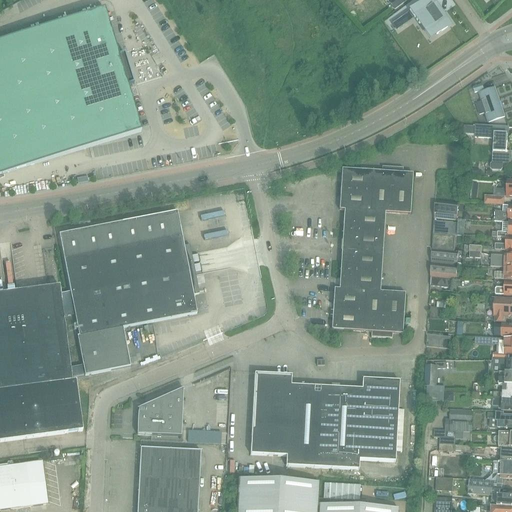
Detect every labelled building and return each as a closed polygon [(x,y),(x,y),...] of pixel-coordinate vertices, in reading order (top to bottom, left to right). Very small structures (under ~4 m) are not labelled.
[(406,0),(391,0),(388,2),(394,10),(407,0),(406,0)] [(428,0),(425,0),(409,12),(414,18),(419,26),(427,20),(437,35),(447,27),(450,24),(445,17),(442,19),(428,0)] [(358,19),(362,24),(377,12),(374,7),(358,19)] [(125,54),(118,56),(113,57),(104,25),(105,10),(0,41),(0,175),(142,132),(132,121),(123,88),(128,86),(134,85),(125,54)] [(398,20),(393,23),(397,30),(404,25),(400,19),(398,20)] [(482,84),(473,88),(474,93),(484,90),(482,84)] [(504,117),(494,89),(495,89),(479,94),(482,102),(486,114),(485,114),(488,123),(505,117),(504,117)] [(503,163),(511,164),(511,153),(507,153),(507,152),(506,152),(507,135),(508,135),(509,128),(496,127),(476,126),(475,137),(494,139),(493,162),(490,164),(490,168),(492,170),(500,170),(503,168),(503,163)] [(410,215),(413,174),(403,174),(403,169),(382,167),(382,172),(342,170),(339,210),(344,211),(339,290),(334,289),(331,330),(371,333),(371,338),(392,339),(392,334),(402,335),(405,294),(380,292),(385,213),(410,215)] [(511,182),(507,182),(507,192),(497,191),(497,197),(485,196),(485,204),(503,206),(504,198),(506,198),(511,198),(511,182)] [(434,215),(444,215),(456,216),(457,204),(435,202),(434,215)] [(511,206),(504,206),(503,213),(495,212),(494,222),(503,223),(506,223),(506,219),(507,219),(507,221),(511,220),(511,206)] [(75,315),(79,337),(77,337),(83,366),(84,375),(85,376),(111,371),(103,333),(155,323),(197,315),(193,296),(199,295),(190,246),(184,247),(177,212),(59,235),(70,292),(75,315)] [(434,222),(433,235),(457,236),(458,223),(434,222)] [(511,223),(506,223),(503,223),(503,233),(492,233),(492,238),(505,238),(505,236),(511,236),(511,223)] [(457,236),(433,235),(432,251),(456,252),(457,236)] [(511,238),(506,238),(505,245),(495,245),(495,251),(508,252),(508,251),(511,250),(511,238)] [(432,251),(431,264),(457,266),(458,252),(456,252),(432,251)] [(491,267),(505,268),(511,268),(511,256),(491,255),(491,267)] [(457,266),(431,264),(430,278),(431,278),(452,280),(456,280),(457,266)] [(511,268),(505,268),(504,274),(495,274),(495,280),(511,280),(511,268)] [(452,280),(431,278),(430,287),(451,288),(452,280)] [(511,282),(511,283),(505,282),(504,289),(496,289),(496,295),(504,295),(504,296),(511,297),(511,296),(511,295),(511,282)] [(0,442),(83,432),(76,382),(72,382),(71,377),(84,375),(83,366),(70,368),(63,317),(75,315),(70,292),(60,294),(59,287),(0,294),(0,442)] [(511,301),(510,302),(496,301),(495,323),(506,324),(506,317),(511,317),(511,301)] [(495,337),(509,338),(511,338),(511,325),(498,325),(498,331),(496,331),(495,337)] [(451,338),(427,336),(426,348),(450,350),(451,338)] [(499,355),(511,356),(511,355),(511,340),(493,339),(493,344),(499,344),(499,355)] [(480,357),(480,371),(495,371),(495,357),(480,357)] [(511,361),(509,362),(509,360),(500,359),(499,367),(500,367),(499,374),(511,374),(511,361)] [(425,387),(435,387),(436,368),(426,367),(425,387)] [(107,387),(131,375),(128,371),(105,383),(107,387)] [(499,386),(503,387),(511,387),(511,374),(499,374),(499,386)] [(250,455),(286,457),(287,457),(290,386),(291,386),(291,376),(254,375),(250,455)] [(362,380),(362,390),(359,461),(395,463),(399,382),(362,380)] [(287,457),(286,457),(286,467),(322,469),(326,388),(291,386),(290,386),(287,457)] [(493,393),(493,399),(511,399),(511,387),(503,387),(502,398),(500,398),(500,393),(493,393)] [(362,390),(326,388),(322,469),(359,471),(359,461),(362,390)] [(137,435),(181,437),(183,389),(146,406),(145,413),(138,413),(137,435)] [(511,399),(493,399),(493,407),(502,407),(501,413),(511,413),(511,399)] [(445,420),(444,431),(445,431),(455,432),(471,432),(472,411),(450,410),(450,420),(445,420)] [(496,429),(511,430),(511,417),(503,417),(503,414),(487,413),(487,420),(490,420),(489,429),(496,429)] [(439,438),(439,445),(455,446),(455,432),(445,431),(444,431),(434,431),(434,438),(439,438)] [(499,445),(498,448),(511,448),(511,434),(496,434),(496,436),(493,438),(493,442),(495,445),(499,445)] [(501,461),(511,461),(511,448),(498,448),(490,448),(490,453),(501,453),(501,461)] [(140,449),(137,511),(197,511),(200,452),(140,449)] [(0,468),(0,511),(30,508),(46,506),(40,463),(25,465),(0,468)] [(511,463),(498,463),(494,463),(493,474),(498,474),(497,483),(469,481),(469,488),(493,489),(493,485),(502,485),(502,480),(511,480),(511,463)] [(218,486),(229,486),(230,478),(218,478),(218,486)] [(238,479),(236,511),(398,511),(399,510),(367,508),(367,502),(359,501),(360,486),(324,484),(323,499),(317,499),(318,484),(238,479)] [(435,492),(453,493),(453,480),(436,479),(435,492)] [(469,488),(468,495),(476,496),(491,497),(499,497),(500,490),(493,489),(469,488)] [(491,497),(491,507),(511,508),(511,497),(499,497),(491,497)] [(435,503),(434,511),(451,511),(452,504),(435,503)]
